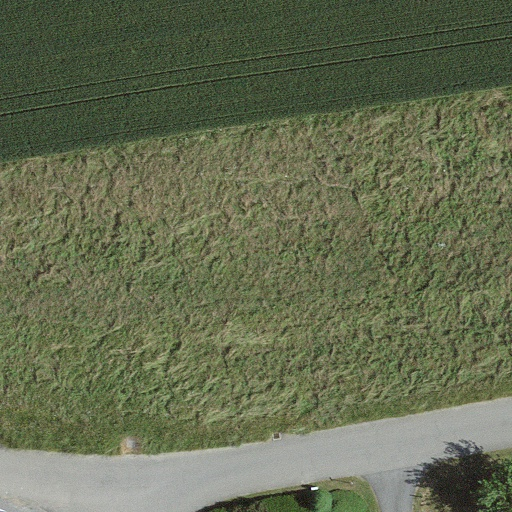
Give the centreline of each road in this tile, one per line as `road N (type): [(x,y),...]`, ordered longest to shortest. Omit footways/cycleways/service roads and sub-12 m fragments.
road 1 (unclassified): [(141,493),(511,429)]
road 2 (unclassified): [(0,475),(141,493)]
